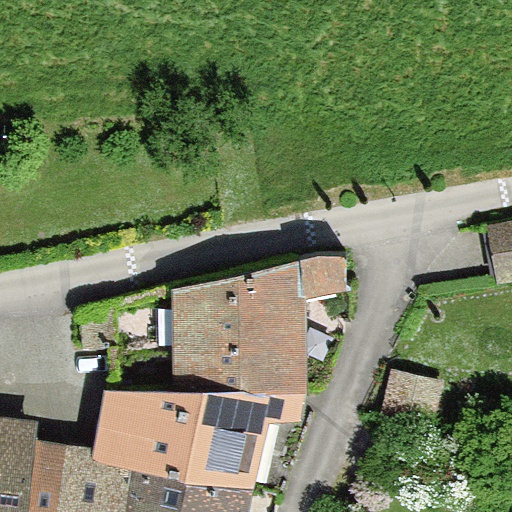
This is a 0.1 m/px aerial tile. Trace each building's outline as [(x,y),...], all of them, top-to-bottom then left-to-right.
[(511,226),(492,230),(502,279),(511,276),(511,226)] [(183,389),(310,387),(306,293),(351,286),(352,254),(325,253),(182,288),(183,389)] [(432,422),(440,383),(401,374),(393,414),(432,422)] [(115,390),(104,455),(136,461),(253,489),(269,420),(305,419),(310,387),(183,389),(115,390)] [(0,507),(9,509),(26,511),(33,440),(34,423),(0,418),(0,507)] [(104,455),(33,440),(26,511),(9,509),(8,511),(127,511),(136,461),(104,455)] [(136,461),(127,511),(248,511),(253,489),(136,461)]
